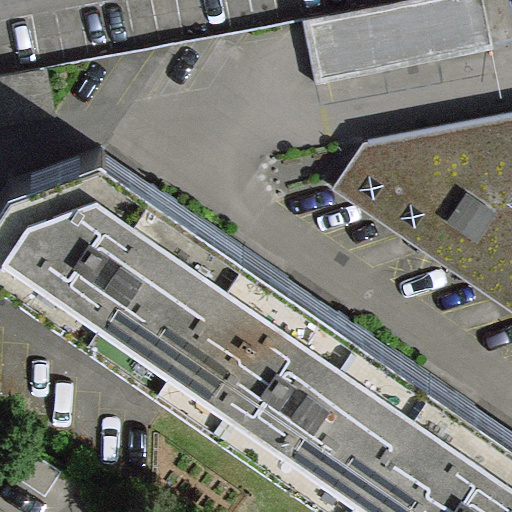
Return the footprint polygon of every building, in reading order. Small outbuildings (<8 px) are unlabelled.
[(495,48),(484,0),(396,0),(305,17),(317,81),(495,48)] [(0,122),(56,111),(46,64),(0,73),(0,122)] [(511,112),(367,140),(335,186),(511,307),(511,112)] [(245,246),(103,148),(15,181),(0,202),(0,265),(158,374),(245,246)] [(431,373),(245,246),(158,374),(180,389),(344,502),(431,373)] [(511,511),(511,428),(431,373),(344,502),(359,511),(511,511)]
